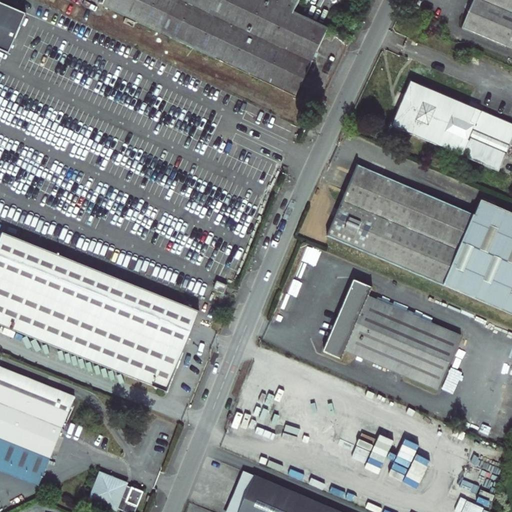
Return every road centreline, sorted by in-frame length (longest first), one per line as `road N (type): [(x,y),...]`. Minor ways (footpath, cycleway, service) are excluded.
road 1 (unclassified): [(393,0),(303,189),(172,511)]
road 2 (unknown): [(295,345),(434,404),(459,405),(479,390),(494,343),(490,324),(459,301),(358,267),(324,284),(314,302)]
road 3 (unknown): [(0,493),(36,484),(85,453),(181,488)]
road 4 (unknown): [(169,416),(0,350)]
road 5 (unknown): [(200,439),(347,511)]
road 6 (unknown): [(238,347),(200,340),(169,416)]
